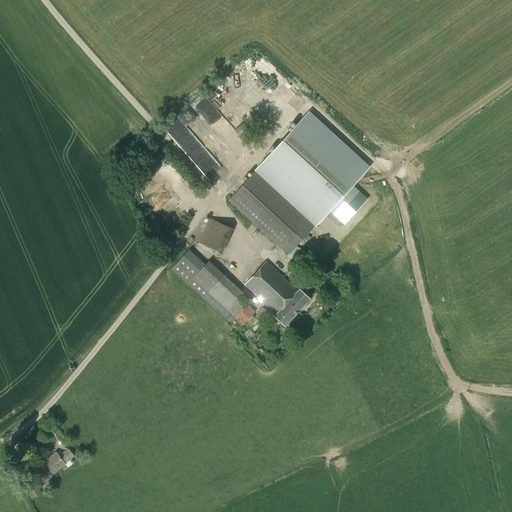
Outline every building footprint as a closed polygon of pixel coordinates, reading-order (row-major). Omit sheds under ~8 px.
[(253,86),(257,81),(240,67),(236,72),(253,86)] [(369,167),(309,112),(228,201),(288,256),(315,224),(316,225),(325,215),(337,226),(341,222),(344,225),(366,200),(352,186),(369,167)] [(218,254),(230,230),(209,219),(196,243),(218,254)] [(167,241),(156,222),(146,227),(157,247),(167,241)] [(296,255),(291,260),(298,267),(303,262),(296,255)] [(193,279),(204,289),(221,271),(209,261),(193,279)] [(266,262),(255,274),(297,313),(309,300),(299,290),(298,291),(266,262)] [(297,313),(255,274),(245,285),(277,314),(274,317),(285,326),(297,313)] [(254,313),(247,306),(235,318),(243,325),(254,313)] [(262,311),(258,318),(264,321),(267,314),(262,311)] [(56,453),(44,463),(53,473),(64,464),(64,463),(73,455),(69,450),(60,457),(56,453)] [(32,477),(22,482),(31,499),(41,494),(39,489),(34,479),(32,477)] [(37,477),(34,479),(39,489),(42,487),(37,477)]
